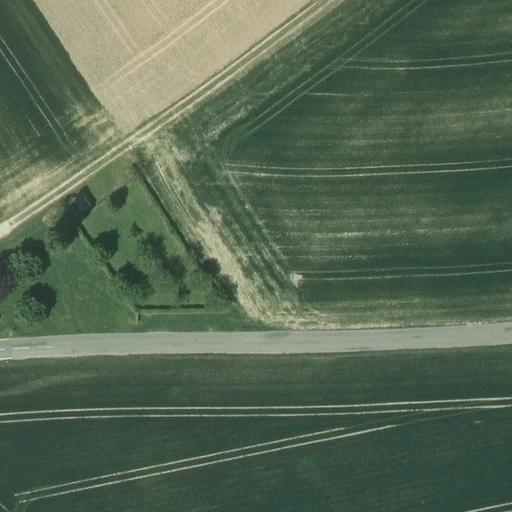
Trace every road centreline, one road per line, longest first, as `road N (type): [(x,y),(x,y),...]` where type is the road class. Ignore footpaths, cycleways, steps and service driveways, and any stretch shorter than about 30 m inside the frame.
road 1 (tertiary): [(0,348),(511,331)]
road 2 (track): [(332,0),(241,71),(0,231)]
